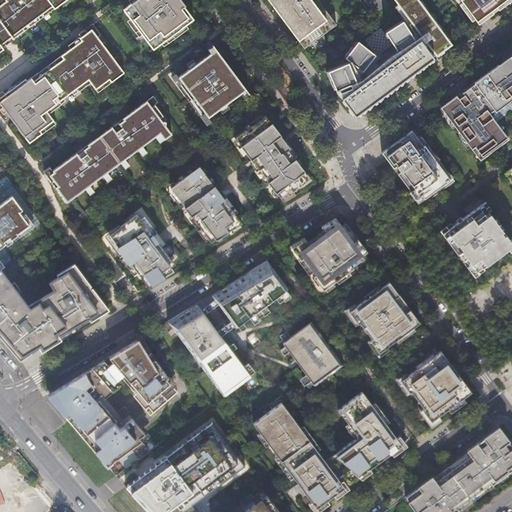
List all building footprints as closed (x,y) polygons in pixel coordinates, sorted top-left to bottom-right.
[(13,38),(63,0),(0,0),(0,49),(3,47),(0,44),(11,35),(13,38)] [(154,49),(193,19),(179,0),(134,0),(124,8),(154,49)] [(268,0),(304,48),(336,24),(318,0),(268,0)] [(355,116),(437,55),(452,44),(447,37),(451,35),(447,29),(443,32),(442,31),(444,29),(441,24),(438,26),(435,21),(438,18),(434,13),(431,15),(430,15),(431,14),(427,8),(426,9),(424,6),(425,5),(421,0),(420,0),(420,1),(419,0),(394,0),(423,38),(358,85),(348,61),(327,70),(335,90),(342,97),(341,98),(355,116)] [(461,0),(478,23),(509,0),(461,0)] [(402,20),(384,31),(397,51),(415,39),(402,20)] [(365,40),(376,55),(392,44),(381,28),(365,40)] [(123,73),(91,30),(79,38),(81,41),(60,56),(62,59),(33,81),(30,78),(10,93),(8,91),(0,96),(0,104),(29,143),(41,133),(39,131),(53,120),(46,111),(88,80),(95,89),(108,79),(110,82),(123,73)] [(358,40),(345,57),(362,71),(376,54),(358,40)] [(206,119),(245,89),(215,47),(175,77),(206,119)] [(511,54),(454,98),(455,101),(511,58),(511,54)] [(511,58),(455,101),(454,98),(440,108),(455,127),(458,125),(480,155),(502,138),(488,119),(492,117),(511,101),(511,58)] [(157,100),(152,94),(46,175),(67,202),(159,131),(163,137),(171,131),(164,123),(165,119),(161,119),(159,116),(162,114),(153,103),(157,100)] [(304,176),(306,174),(288,150),(290,148),(265,115),(236,137),(255,163),(283,200),(294,193),(292,191),(307,180),(304,176)] [(492,117),(488,119),(502,138),(480,155),(458,125),(455,127),(479,160),(508,139),(492,117)] [(419,202),(448,180),(411,130),(382,152),(419,202)] [(211,241),(241,222),(221,196),(199,166),(170,187),(211,241)] [(0,270),(1,270),(5,267),(0,260),(0,247),(30,225),(20,211),(22,209),(12,195),(0,203),(0,270)] [(501,249),(509,243),(501,232),(503,231),(482,204),(442,233),(471,272),(480,265),(482,267),(503,251),(501,249)] [(137,214),(109,234),(148,286),(173,270),(171,267),(175,264),(137,214)] [(304,237),(290,246),(301,260),(303,258),(316,275),(313,276),(324,290),(336,281),(339,284),(350,275),(348,272),(353,268),(352,267),(363,258),(361,256),(367,251),(357,239),(353,241),(336,218),(321,227),(326,233),(311,245),(304,237)] [(26,307),(1,270),(0,270),(0,335),(19,359),(39,347),(42,350),(65,336),(109,309),(72,260),(52,274),(54,276),(46,282),(51,289),(26,307)] [(285,290),(267,260),(258,265),(215,298),(216,299),(219,303),(230,316),(236,324),(238,325),(285,290)] [(389,281),(349,311),(358,323),(360,322),(372,338),(370,340),(379,352),(419,322),(389,281)] [(216,299),(201,310),(205,314),(219,303),(216,299)] [(201,310),(201,309),(182,312),(168,321),(225,394),(251,376),(220,335),(214,327),(205,314),(201,310)] [(230,316),(214,327),(220,335),(236,324),(230,316)] [(309,323),(282,343),(313,384),(340,364),(309,323)] [(254,333),(247,337),(254,346),(260,342),(254,333)] [(104,360),(47,395),(104,462),(109,458),(111,462),(118,457),(126,468),(156,446),(131,416),(121,424),(98,397),(97,399),(95,397),(101,391),(119,377),(124,373),(147,401),(171,381),(141,340),(139,341),(138,339),(109,357),(112,361),(107,364),(104,360)] [(440,351),(400,380),(409,392),(411,391),(423,407),(422,409),(431,421),(471,391),(440,351)] [(119,377),(101,391),(104,395),(122,380),(119,377)] [(281,402),(253,423),(295,480),(303,490),(315,506),(316,508),(402,444),(362,391),(338,409),(358,436),(325,461),(281,402)] [(195,466),(235,437),(215,411),(130,474),(157,511),(280,511),(239,449),(202,476),(195,466)] [(432,476),(405,496),(416,511),(453,511),(457,509),(454,505),(489,480),(492,484),(511,468),(511,446),(498,427),(467,451),(470,454),(435,480),(432,476)] [(19,473),(0,450),(0,480),(6,488),(15,481),(12,479),(19,473)]
